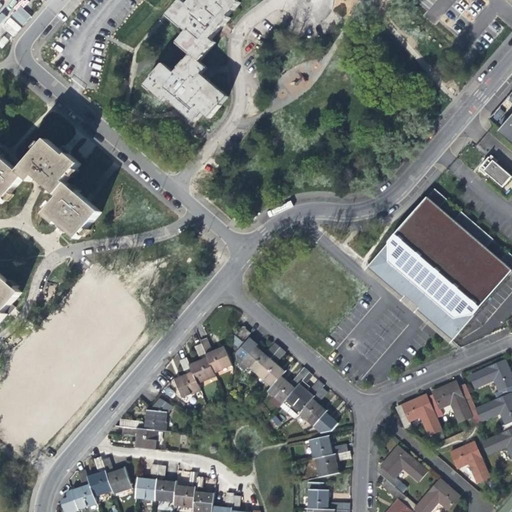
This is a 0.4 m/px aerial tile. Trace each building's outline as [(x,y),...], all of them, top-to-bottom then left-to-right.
[(229,16),(235,9),(225,0),(201,0),(201,1),(199,0),(192,0),(188,5),(183,0),(169,16),(188,32),(178,43),(192,55),(200,62),(216,43),(212,40),(231,18),(229,16)] [(225,0),(235,9),(240,3),(237,0),(225,0)] [(20,6),(11,15),(22,26),(31,16),(20,6)] [(13,36),(21,27),(10,17),(2,26),(13,36)] [(210,119),(228,97),(203,75),(208,68),(200,62),(192,55),(176,73),(165,64),(146,86),(165,102),(167,99),(183,112),(195,123),(204,114),(210,119)] [(504,132),(511,122),(511,93),(489,122),(502,134),(504,132)] [(511,138),(504,132),(502,134),(511,142),(511,138)] [(39,151),(25,167),(22,169),(20,173),(26,177),(31,182),(37,177),(48,186),(46,188),(52,194),(54,191),(61,197),(70,186),(66,182),(72,176),(74,178),(80,171),(77,169),(81,165),(69,155),(71,153),(67,150),(63,146),(59,150),(48,140),(44,144),(42,142),(37,149),(39,151)] [(0,202),(3,204),(6,200),(8,202),(14,196),(12,194),(26,177),(20,173),(3,158),(5,156),(0,151),(0,202)] [(495,163),(497,161),(490,155),(486,161),(478,170),(484,176),(486,173),(502,187),(511,176),(495,163)] [(73,188),(70,186),(61,197),(55,204),(53,202),(47,208),(50,210),(46,215),(57,225),(56,227),(60,230),(64,233),(67,230),(79,239),(83,235),(85,237),(90,231),(88,229),(102,213),(87,200),(79,194),(81,191),(75,186),(73,188)] [(446,200),(434,190),(366,268),(404,297),(418,308),(415,311),(451,342),(511,269),(511,256),(506,252),(499,260),(485,248),(492,239),(460,212),(453,221),(438,208),(446,200)] [(0,323),(8,315),(9,316),(13,312),(16,308),(12,305),(22,293),(17,289),(11,284),(0,274),(0,323)] [(249,367),(258,375),(281,348),(275,343),(268,351),(269,355),(268,357),(260,350),(256,346),(249,340),(246,343),(244,341),(243,342),(235,336),(234,344),(238,366),(245,371),(249,367)] [(211,348),(207,338),(201,341),(202,344),(214,373),(233,365),(225,347),(218,350),(211,353),(210,351),(211,348)] [(214,373),(202,344),(195,346),(199,357),(202,358),(203,360),(196,363),(190,365),(198,383),(216,376),(214,373)] [(258,375),(272,387),(282,376),(285,372),(279,367),(274,362),(275,361),(279,361),(286,353),(281,348),(258,375)] [(198,383),(190,365),(187,358),(181,361),(185,372),(188,373),(189,374),(181,377),(175,380),(183,398),(201,391),(198,383)] [(495,393),(498,400),(511,393),(511,375),(506,361),(492,367),(470,376),(476,388),(495,380),(500,391),(495,393)] [(269,391),(283,404),(302,381),(310,373),(304,369),(293,381),(294,385),(293,386),(286,380),(282,376),(272,387),(269,391)] [(310,373),(302,381),(283,404),(281,407),(296,419),(300,414),(322,388),(325,386),(319,380),(312,388),(312,393),(311,394),(307,390),(310,387),(307,386),(305,384),(313,376),(310,373)] [(435,396),(428,399),(437,419),(443,416),(440,408),(451,404),(460,423),(472,418),(458,387),(456,382),(448,385),(433,392),(435,396)] [(458,387),(472,418),(478,431),(481,424),(482,422),(476,409),(465,384),(458,387)] [(322,388),(300,414),(321,433),(332,431),(338,423),(327,413),(328,412),(321,407),(316,402),(317,401),(321,400),(328,393),(322,388)] [(502,426),(505,433),(511,429),(511,393),(498,400),(476,409),(482,422),(501,413),(506,425),(502,426)] [(442,431),(437,419),(428,399),(426,395),(415,400),(402,405),(403,406),(397,409),(405,429),(411,426),(409,422),(421,417),(430,436),(436,434),(442,431)] [(167,412),(172,406),(162,399),(152,411),(148,410),(148,417),(147,424),(144,424),(143,422),(121,420),(120,427),(123,427),(158,431),(165,431),(167,412)] [(156,450),(158,431),(123,427),(122,434),(134,435),(136,433),(138,433),(138,440),(137,448),(156,450)] [(511,429),(505,433),(482,443),(488,454),(507,446),(511,457),(511,429)] [(313,459),(316,459),(348,452),(347,445),(335,447),(334,450),(333,450),(330,441),(329,436),(309,440),(313,459)] [(490,477),(476,445),(474,442),(451,453),(458,469),(469,464),(475,476),(478,483),(490,477)] [(379,473),(387,480),(392,484),(395,487),(400,482),(396,478),(404,469),(419,482),(428,472),(399,447),(387,461),(382,466),(384,468),(379,473)] [(351,458),(350,451),(348,452),(316,459),(319,478),(329,476),(339,474),(338,465),(336,459),(338,459),(341,461),(351,458)] [(113,490),(103,460),(102,457),(95,459),(98,469),(102,471),(102,473),(96,475),(88,477),(94,496),(113,490)] [(113,468),(110,458),(103,460),(113,490),(114,494),(132,487),(126,468),(119,471),(112,473),(112,471),(113,468)] [(136,498),(156,500),(159,466),(152,465),(151,475),(153,478),(153,479),(144,479),(139,478),(136,498)] [(165,477),(166,466),(159,466),(156,500),(176,502),(177,485),(178,482),(171,481),(163,480),(163,479),(165,477)] [(94,496),(88,477),(86,470),(79,472),(83,483),(86,484),(86,486),(77,489),(68,492),(66,495),(68,500),(61,501),(64,511),(74,511),(79,511),(78,509),(97,503),(94,496)] [(194,507),(197,478),(198,473),(191,473),(190,483),(192,486),(192,487),(182,486),(177,485),(176,502),(175,505),(194,507)] [(203,489),(204,479),(197,478),(194,507),(194,511),(193,511),(212,511),(214,507),(215,494),(207,493),(200,492),(201,491),(203,489)] [(412,511),(418,507),(395,487),(392,484),(387,480),(382,486),(399,500),(412,511)] [(453,491),(441,480),(418,507),(412,511),(430,511),(439,502),(448,510),(460,496),(453,491)] [(323,490),(323,483),(310,483),(309,509),(315,510),(350,511),(350,503),(333,503),(330,505),(329,505),(329,496),(329,491),(323,490)] [(232,511),(234,497),(234,495),(227,494),(226,504),(228,506),(228,508),(220,507),(214,507),(212,511),(232,511)] [(240,508),(241,498),(234,497),(232,511),(256,511),(252,511),(251,511),(236,511),(237,511),(240,508)] [(412,511),(399,500),(393,508),(389,511),(412,511)]
